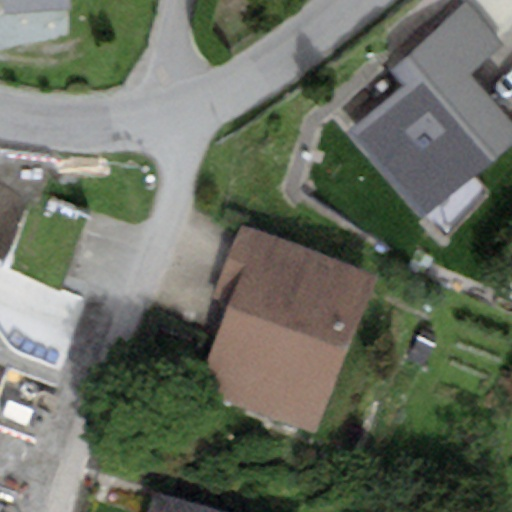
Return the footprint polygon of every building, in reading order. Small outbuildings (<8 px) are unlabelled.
[(3,0),(4,15),(70,12),(69,0),(3,0)] [(400,87),(347,131),(422,218),(511,141),(511,123),(469,73),(502,45),(466,3),(387,71),(400,87)] [(63,287),(91,209),(33,188),(5,266),(63,287)] [(382,293),(243,233),(210,308),(231,316),(195,397),(314,449),(382,293)] [(185,511),(155,503),(152,511),(185,511)]
